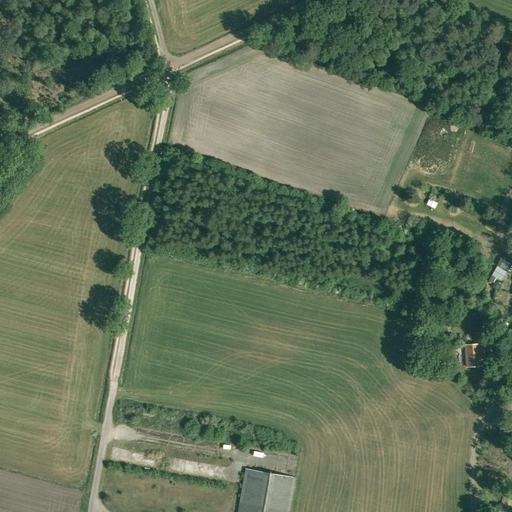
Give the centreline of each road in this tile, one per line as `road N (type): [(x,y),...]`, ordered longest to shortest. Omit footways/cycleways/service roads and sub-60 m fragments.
road 1 (track): [(112,394),(169,67)]
road 2 (track): [(0,143),(169,67)]
road 3 (track): [(169,67),(315,0)]
road 4 (unclassified): [(90,511),(112,394)]
